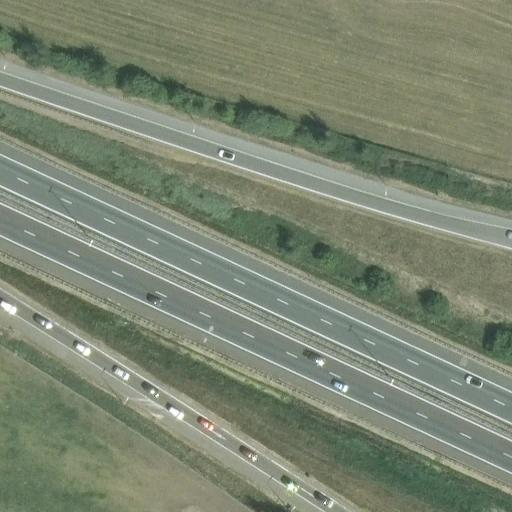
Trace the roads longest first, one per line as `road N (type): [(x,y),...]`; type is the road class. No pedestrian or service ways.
road 1 (motorway): [(0,221),(511,461)]
road 2 (motorway): [(511,410),(0,172)]
road 3 (motorway): [(511,238),(0,78)]
road 4 (motorway): [(0,295),(334,511)]
